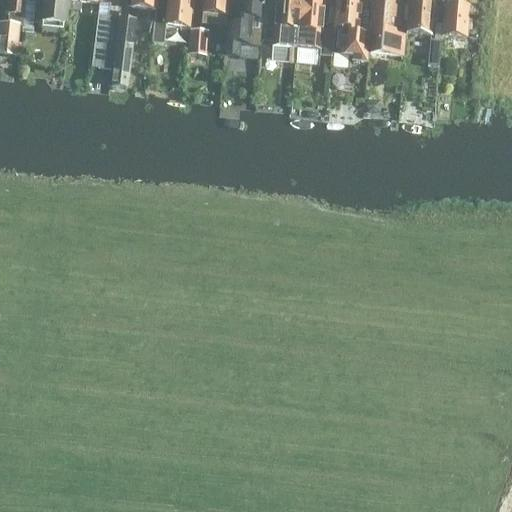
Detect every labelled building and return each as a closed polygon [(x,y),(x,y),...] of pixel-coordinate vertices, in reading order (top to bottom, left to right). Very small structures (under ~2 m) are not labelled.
[(7,0),(6,15),(9,16),(8,26),(0,25),(0,58),(17,60),(21,27),(22,27),(23,19),(24,19),(25,0),(7,0)] [(45,0),(42,25),(64,27),(66,0),(45,0)] [(77,0),(77,4),(99,7),(98,18),(91,70),(111,72),(118,20),(108,19),(110,0),(77,0)] [(127,0),(127,10),(154,12),(155,0),(127,0)] [(191,0),(167,0),(165,29),(189,31),(191,0)] [(204,0),(202,28),(213,29),(227,30),(227,26),(229,0),(204,0)] [(240,0),(238,21),(240,21),(239,27),(227,26),(227,30),(224,59),(239,60),(240,47),(251,48),(253,22),(263,23),(265,0),(240,0)] [(274,21),(273,30),(272,30),(272,42),(285,43),(286,31),(297,32),(300,0),(276,0),(276,1),(272,0),(270,21),(274,21)] [(312,0),(300,0),(297,32),(310,33),(309,39),(321,40),(321,46),(322,46),(321,57),(332,59),(334,47),(333,47),(334,34),(321,33),(322,25),(329,25),(330,11),(323,11),(324,1),(312,0)] [(353,66),(367,67),(369,38),(357,37),(360,0),(336,0),(334,31),(342,32),(339,59),(353,61),(353,66)] [(377,0),(373,0),(372,13),(370,33),(368,57),(403,60),(406,40),(394,39),(395,34),(397,1),(377,0)] [(410,3),(406,36),(421,37),(420,47),(429,48),(427,68),(439,69),(442,32),(431,31),(433,6),(410,3)] [(442,39),(466,41),(466,33),(471,33),(472,23),(467,23),(468,9),(444,6),(442,39)] [(119,21),(114,58),(130,60),(135,24),(119,21)] [(209,34),(190,32),(188,56),(207,57),(209,34)] [(271,72),(259,71),(255,100),(268,101),(271,72)]
